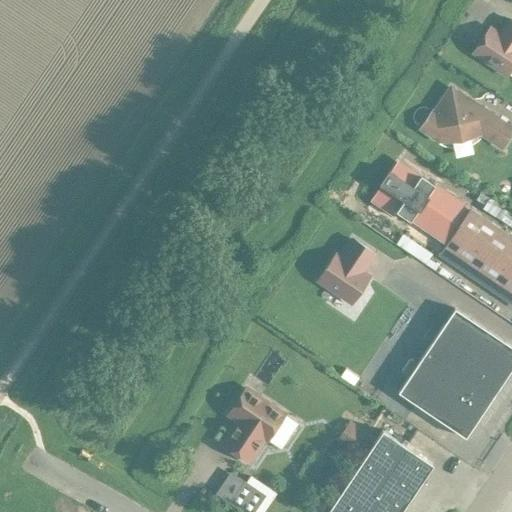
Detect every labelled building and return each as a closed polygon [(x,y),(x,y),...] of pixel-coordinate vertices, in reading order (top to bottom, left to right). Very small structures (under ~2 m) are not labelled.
[(488,27),(472,52),(506,75),(511,67),(511,20),(509,19),(501,30),(503,32),(500,35),(488,27)] [(500,146),(511,129),(450,88),(433,113),(431,111),(420,128),(439,141),(444,134),(451,139),(468,136),(473,128),(500,146)] [(411,219),(446,243),(468,211),(432,187),(434,185),(419,175),(418,177),(396,163),(374,195),(396,210),(395,212),(409,221),(411,219)] [(511,238),(469,209),(468,211),(446,243),(440,252),(511,301),(511,238)] [(317,280),(350,303),(368,276),(361,272),(373,254),(352,239),(340,257),(335,254),(317,280)] [(397,392),(464,437),(511,366),(511,347),(453,308),(397,392)] [(237,420),(221,444),(247,462),(263,438),(266,440),(284,414),(245,388),(227,414),(237,420)] [(333,414),(326,431),(346,438),(352,421),(333,414)] [(420,482),(432,464),(381,430),(325,511),(399,511),(420,482)]
